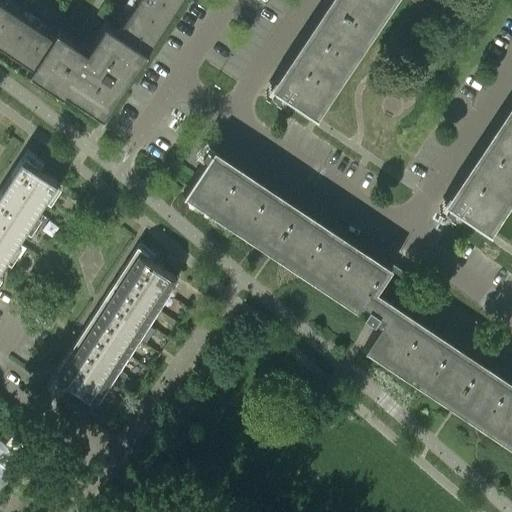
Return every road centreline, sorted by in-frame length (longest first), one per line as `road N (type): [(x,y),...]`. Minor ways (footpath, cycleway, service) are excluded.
road 1 (residential): [(396,243),(177,86)]
road 2 (residential): [(396,243),(511,71)]
road 3 (residential): [(66,511),(100,462),(83,440),(0,379)]
road 4 (residential): [(511,324),(396,243)]
